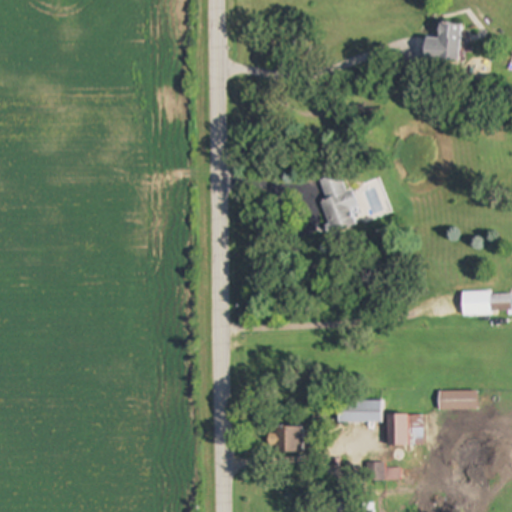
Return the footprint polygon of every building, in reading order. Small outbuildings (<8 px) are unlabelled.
[(462,24),(441,24),(440,39),(426,38),(426,62),(461,63),(462,24)] [(322,203),(333,234),(362,223),(350,191),(348,192),(340,173),(320,180),(328,201),(322,203)] [(511,293),(463,294),(463,315),(511,315),(511,293)] [(440,411),(478,411),(478,392),(440,392),(440,411)] [(340,424),(384,424),(384,401),(340,401),(340,424)] [(389,448),(414,448),(414,439),(425,439),(425,415),(389,415),(389,448)] [(305,454),(305,428),(270,428),(270,454),(305,454)] [(392,482),(392,464),(368,464),(368,482),(392,482)]
